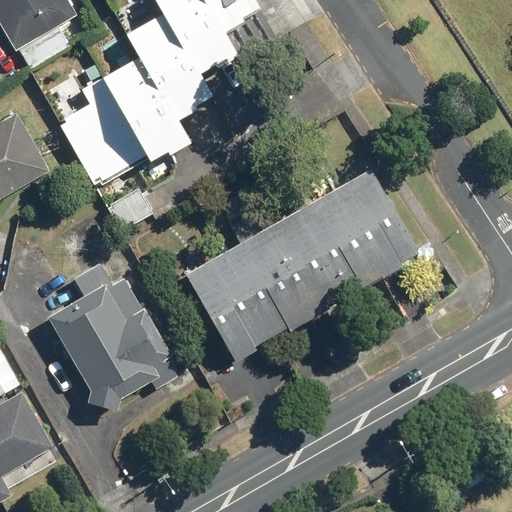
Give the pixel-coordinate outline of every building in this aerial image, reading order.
[(68,0),(0,0),(0,26),(14,51),(77,15),(68,0)] [(90,105),(59,122),(95,184),(147,154),(151,161),(193,138),(180,115),(215,95),(203,73),(240,51),(226,27),(263,6),(259,0),(157,0),(165,12),(127,33),(140,54),(80,87),(90,105)] [(0,198),(49,171),(15,112),(0,120),(0,198)] [(369,168),(187,274),(236,359),(419,253),(369,168)] [(139,186),(106,204),(121,230),(153,211),(139,186)] [(83,296),(49,315),(92,390),(88,403),(120,411),(123,398),(152,381),(156,388),(179,375),(169,357),(173,355),(145,307),(142,309),(123,276),(112,283),(100,262),(73,278),(83,296)] [(0,348),(0,394),(20,383),(0,348)] [(22,391),(0,403),(0,501),(12,494),(1,475),(53,446),(22,391)]
